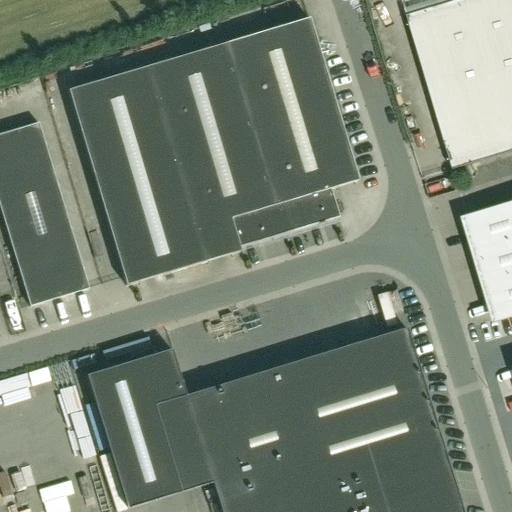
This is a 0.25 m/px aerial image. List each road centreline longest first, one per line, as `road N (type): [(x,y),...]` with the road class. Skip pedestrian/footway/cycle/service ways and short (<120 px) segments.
road 1 (unclassified): [(0,361),(415,237)]
road 2 (unclassified): [(504,511),(415,237)]
road 3 (unclassified): [(415,237),(343,0)]
